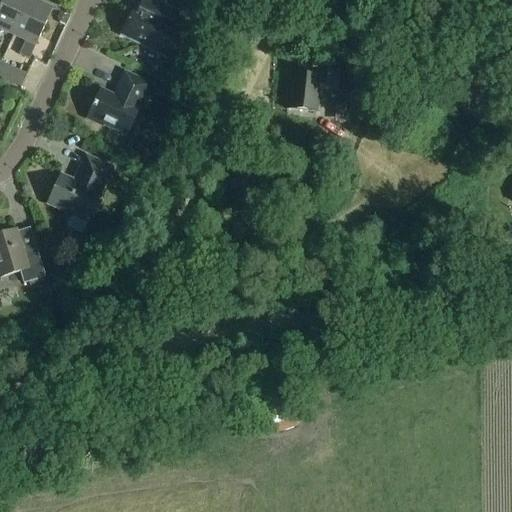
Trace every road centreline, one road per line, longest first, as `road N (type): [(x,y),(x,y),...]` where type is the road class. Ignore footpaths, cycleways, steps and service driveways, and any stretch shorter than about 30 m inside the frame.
road 1 (track): [(511,264),(419,309),(217,334),(0,401)]
road 2 (track): [(111,363),(287,0)]
road 3 (residential): [(0,168),(85,0)]
